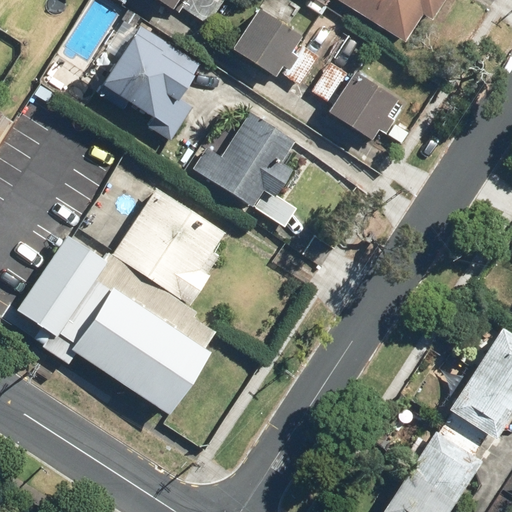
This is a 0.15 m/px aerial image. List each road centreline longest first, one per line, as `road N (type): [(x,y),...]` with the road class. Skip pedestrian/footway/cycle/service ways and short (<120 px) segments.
road 1 (residential): [(511,94),(237,511)]
road 2 (tertiary): [(0,394),(180,511)]
